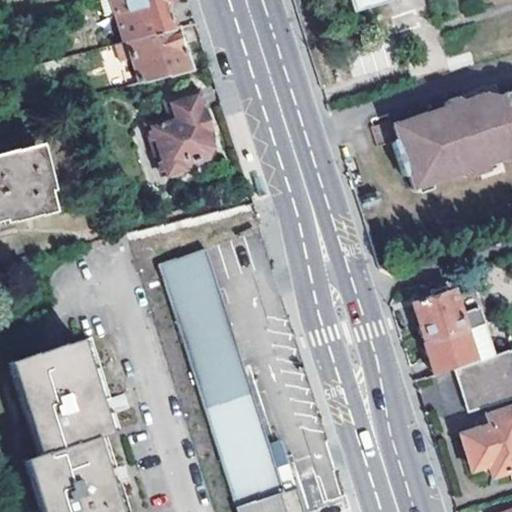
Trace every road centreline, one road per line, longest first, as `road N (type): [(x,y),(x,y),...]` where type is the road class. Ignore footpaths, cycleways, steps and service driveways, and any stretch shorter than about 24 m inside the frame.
road 1 (secondary): [(244,0),(399,511)]
road 2 (residential): [(191,511),(105,245)]
